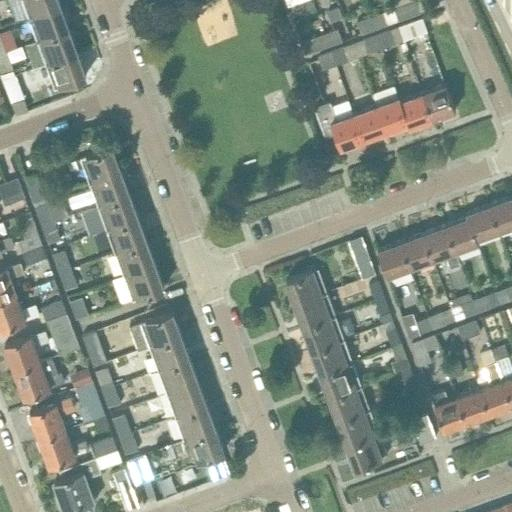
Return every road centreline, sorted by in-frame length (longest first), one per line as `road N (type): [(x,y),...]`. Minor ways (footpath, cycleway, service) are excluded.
road 1 (residential): [(200,273),(511,159)]
road 2 (residential): [(275,476),(200,273)]
road 3 (residential): [(200,273),(132,90)]
road 4 (residential): [(0,139),(132,90)]
road 5 (residential): [(511,123),(457,0)]
